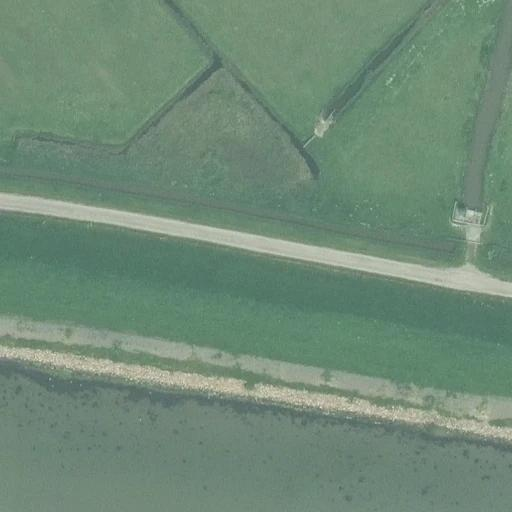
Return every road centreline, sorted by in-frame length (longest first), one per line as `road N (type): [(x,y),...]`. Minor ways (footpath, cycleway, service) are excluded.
road 1 (track): [(0,274),(511,365)]
road 2 (unclassified): [(511,289),(0,202)]
